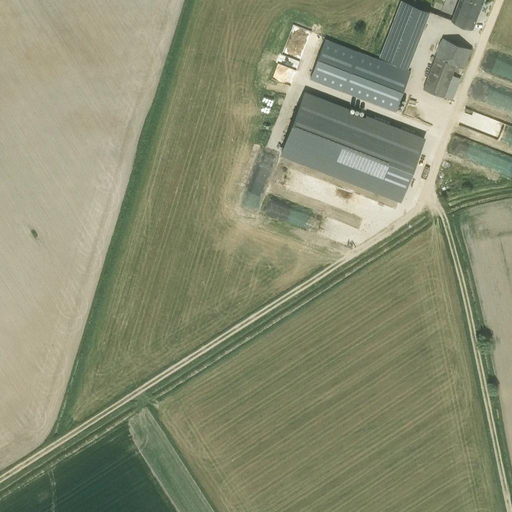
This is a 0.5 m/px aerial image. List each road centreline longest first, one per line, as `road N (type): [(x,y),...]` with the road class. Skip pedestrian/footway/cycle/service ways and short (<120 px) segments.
road 1 (track): [(145,386),(419,209),(422,199)]
road 2 (track): [(422,199),(438,209),(451,244),(509,511)]
road 3 (track): [(422,199),(500,0)]
road 4 (track): [(0,479),(145,386)]
